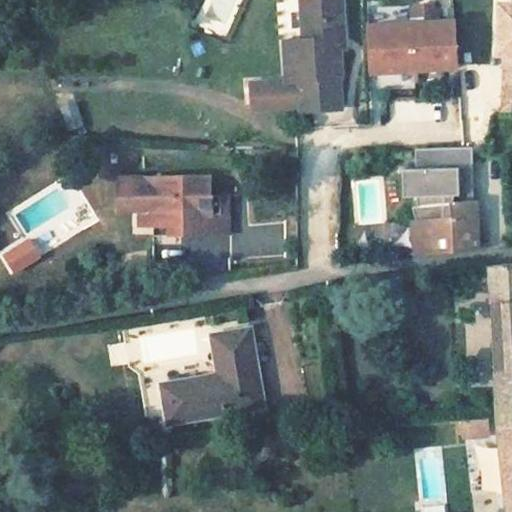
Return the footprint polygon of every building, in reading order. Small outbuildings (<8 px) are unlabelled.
[(342,0),(315,0),(301,1),(303,39),(285,40),(287,80),(252,82),(253,107),(301,105),(302,108),(340,107),(339,77),(341,77),(338,37),(344,36),(342,0)] [(434,1),(405,3),(407,20),(411,68),(439,65),(438,59),(453,57),(449,16),(435,18),(434,1)] [(407,20),(364,24),(368,65),(383,63),(384,70),(411,68),(407,20)] [(60,102),(67,131),(83,127),(76,98),(60,102)] [(208,176),(138,176),(138,226),(152,225),(167,225),(167,236),(227,235),(227,195),(209,196),(208,176)] [(476,215),(477,199),(413,206),(426,252),(477,248),(477,237),(479,237),(479,215),(476,215)] [(167,236),(167,225),(152,225),(152,235),(167,236)] [(31,234),(3,250),(14,271),(43,255),(31,234)] [(511,369),(511,263),(491,266),(498,370),(511,369)] [(263,402),(250,328),(214,334),(220,374),(164,383),(169,418),(263,402)] [(336,398),(326,359),(301,365),(310,404),(336,398)] [(511,389),(511,369),(498,370),(499,390),(511,389)] [(511,424),(511,389),(499,390),(500,416),(501,425),(511,424)] [(463,438),(477,438),(476,477),(496,477),(497,418),(463,418),(463,438)] [(511,511),(511,424),(501,425),(510,511),(511,511)]
